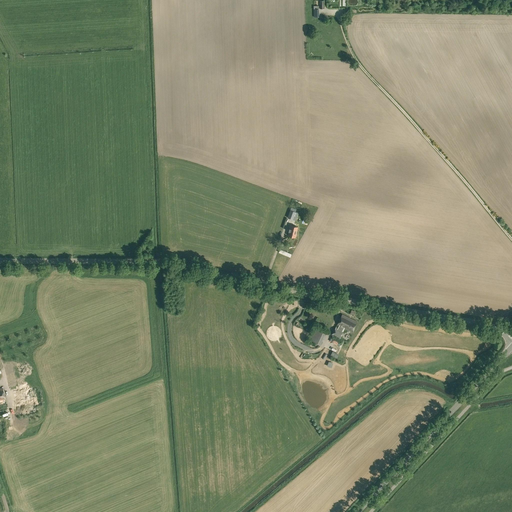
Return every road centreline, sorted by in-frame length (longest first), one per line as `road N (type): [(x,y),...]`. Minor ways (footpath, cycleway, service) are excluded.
road 1 (tertiary): [(511,339),(488,324),(162,263),(0,260)]
road 2 (track): [(511,236),(356,61),(338,15)]
road 3 (secondary): [(358,511),(511,346)]
